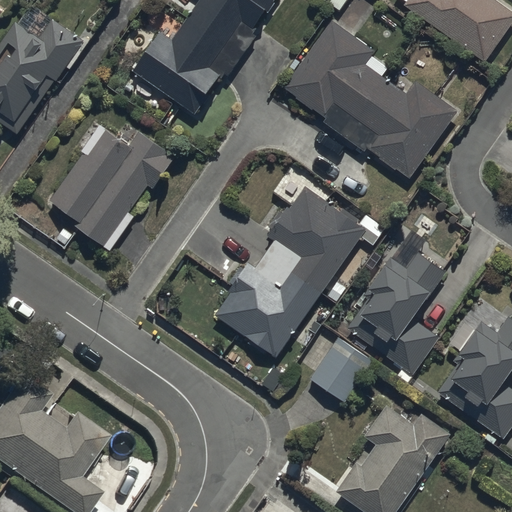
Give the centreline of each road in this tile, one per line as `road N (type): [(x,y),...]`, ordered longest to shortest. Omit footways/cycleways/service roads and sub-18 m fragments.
road 1 (residential): [(187,511),(206,468),(196,412),(175,388),(0,265)]
road 2 (residential): [(511,230),(478,206),(464,168),(511,91)]
